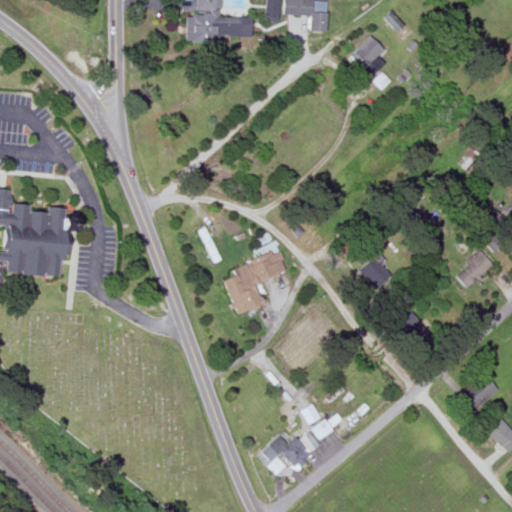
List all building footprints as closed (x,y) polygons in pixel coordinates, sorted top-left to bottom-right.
[(181,40),(236,40),(236,16),(217,16),(217,0),(192,0),(192,14),(181,14),(181,40)] [(274,0),(261,0),(261,16),(274,17),(274,0)] [(322,11),(314,11),(314,0),(278,0),(278,14),(305,15),(304,30),(321,31),(322,11)] [(395,31),(403,24),(389,9),(382,16),(395,31)] [(379,49),(365,35),(342,57),(364,79),(380,63),(372,55),(379,49)] [(0,260),(5,261),(5,273),(61,277),(64,243),(60,242),(63,208),(45,207),(45,211),(29,210),(29,204),(6,202),(7,190),(0,189),(0,260)] [(379,263),(383,259),(375,250),(357,267),(375,287),(390,274),(379,263)] [(282,271),(275,251),(216,273),(232,314),(259,303),(251,283),(282,271)] [(449,273),(461,289),(489,266),(477,251),(449,273)] [(425,325),(408,318),(403,330),(419,337),(425,325)] [(467,411),(493,390),(480,373),(454,395),(467,411)] [(318,417),(310,403),(299,410),(307,424),(318,417)] [(511,443),(511,435),(496,417),(482,429),(502,452),(511,443)] [(316,438),(331,432),(325,419),(310,426),(316,438)] [(314,442),(305,431),(295,439),(292,435),(282,444),(274,436),(255,453),(275,476),(314,442)]
